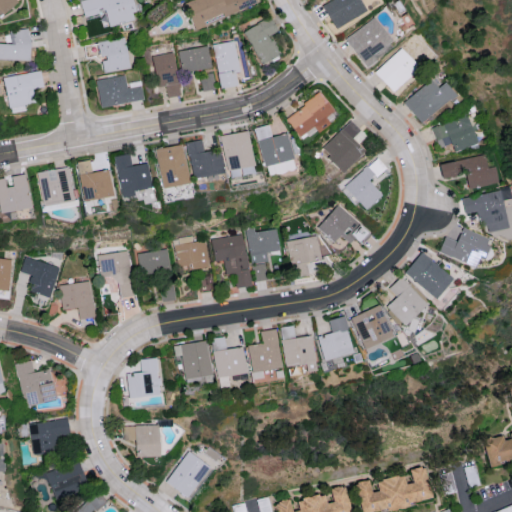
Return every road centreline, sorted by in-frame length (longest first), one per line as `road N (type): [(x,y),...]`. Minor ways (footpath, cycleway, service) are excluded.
road 1 (residential): [(160,511),(109,470),(95,437),(93,404),(120,345),(143,331),(334,297),(373,276),(415,213),(411,150),(342,84),(285,0)]
road 2 (residential): [(0,157),(243,112),(321,59)]
road 3 (residential): [(78,143),(50,0)]
